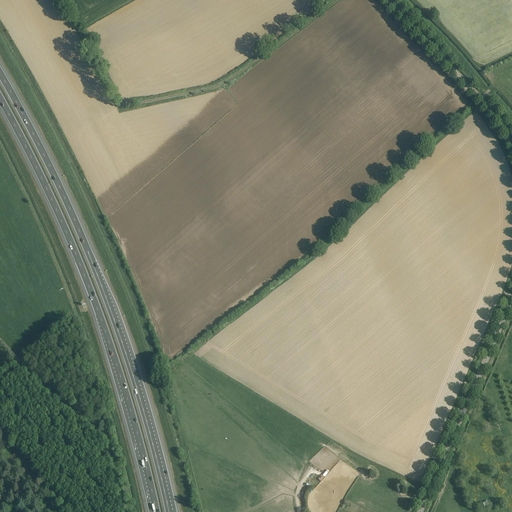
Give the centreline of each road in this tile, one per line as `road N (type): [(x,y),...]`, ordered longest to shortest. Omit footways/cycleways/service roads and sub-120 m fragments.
road 1 (motorway): [(168,511),(137,388),(91,261),(0,73)]
road 2 (motorway): [(0,99),(100,316),(156,511)]
road 3 (residential): [(420,511),(511,303)]
road 4 (residential): [(511,140),(390,0)]
road 5 (unclassified): [(118,444),(0,338)]
